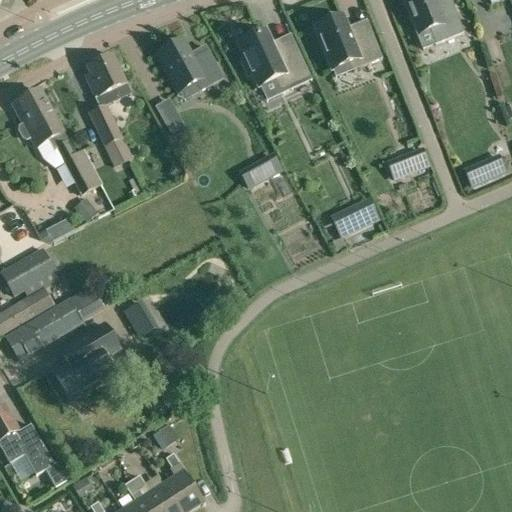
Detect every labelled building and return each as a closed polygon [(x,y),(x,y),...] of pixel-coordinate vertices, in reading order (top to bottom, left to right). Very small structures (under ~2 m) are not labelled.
[(402,0),(417,37),(429,32),(435,47),(464,35),(449,0),(445,0),(436,3),(435,0),(402,0)] [(342,19),(314,30),(332,73),(350,65),(353,73),(382,61),(368,27),(348,34),(342,19)] [(265,33),(238,46),(244,60),(240,62),(248,78),(252,76),(258,90),(277,81),(281,92),(310,79),(292,41),(273,50),(265,33)] [(207,52),(193,60),(183,42),(156,56),(178,95),(195,86),(199,94),(222,81),(207,52)] [(112,105),(119,102),(130,97),(111,58),(109,59),(105,57),(99,59),(98,64),(86,69),(89,76),(84,78),(94,101),(99,99),(102,104),(110,100),(112,105)] [(383,97),(386,107),(405,101),(402,91),(383,97)] [(75,159),(61,135),(39,94),(17,106),(27,125),(23,126),(18,128),(18,133),(22,140),(26,142),(31,140),(32,143),(33,143),(39,155),(43,161),(54,170),(62,166),(77,192),(81,199),(101,188),(82,155),(75,159)] [(130,161),(120,140),(104,107),(88,114),(114,169),(130,161)] [(393,182),(426,169),(421,155),(402,162),(405,169),(390,175),(393,182)] [(256,167),(264,181),(280,172),(272,158),(256,167)] [(497,160),(464,174),(470,188),(504,174),(497,160)] [(97,216),(88,206),(77,215),(86,225),(97,216)] [(370,209),(350,218),(354,225),(334,235),(337,242),(377,223),(370,209)] [(68,219),(45,232),(51,244),(74,231),(68,219)] [(30,234),(8,242),(11,250),(33,242),(30,234)] [(45,290),(59,281),(42,250),(1,274),(13,299),(23,294),(26,300),(45,290)] [(92,289),(70,302),(82,322),(83,324),(104,311),(92,289)] [(46,293),(0,320),(0,338),(54,307),(46,293)] [(41,346),(82,322),(70,302),(5,340),(18,363),(42,349),(41,346)] [(123,307),(140,345),(150,341),(133,303),(123,307)] [(67,366),(53,374),(70,403),(114,378),(102,359),(117,350),(104,327),(79,342),(60,354),(67,366)] [(0,449),(9,466),(24,458),(36,478),(45,472),(55,489),(67,482),(56,464),(53,465),(31,427),(19,434),(4,408),(0,409),(0,449)] [(168,425),(152,437),(159,446),(175,435),(168,425)] [(171,470),(179,466),(173,457),(166,462),(171,470)] [(174,481),(163,488),(178,511),(195,511),(204,507),(184,474),(175,480),(174,481)] [(145,486),(139,477),(131,482),(137,492),(145,487),(145,486)] [(80,482),(72,487),(80,500),(89,494),(80,482)] [(130,496),(137,492),(131,482),(124,486),(130,495),(130,496)] [(151,495),(142,501),(149,511),(178,511),(163,488),(151,495)] [(134,506),(124,511),(149,511),(142,501),(136,505),(134,506)] [(90,508),(92,511),(103,511),(98,503),(90,508)]
